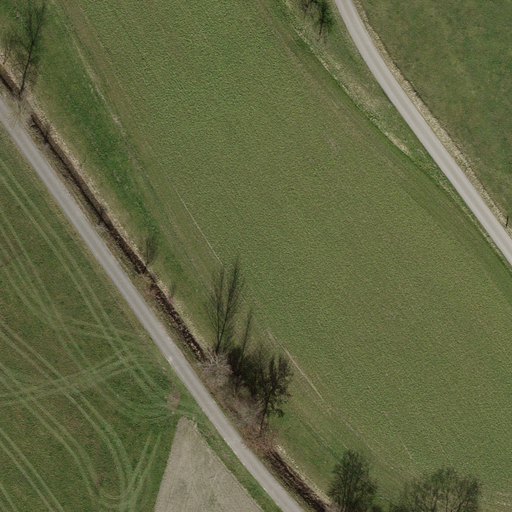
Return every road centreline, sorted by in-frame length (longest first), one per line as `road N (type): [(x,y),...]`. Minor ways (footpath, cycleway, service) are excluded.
road 1 (track): [(0,105),(247,466),(290,511)]
road 2 (residential): [(343,0),(397,98),(511,256)]
